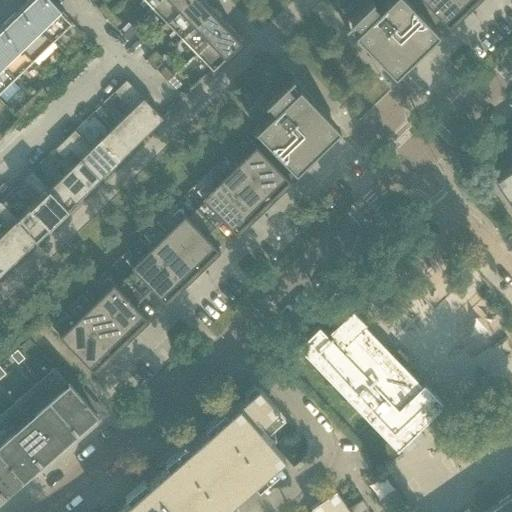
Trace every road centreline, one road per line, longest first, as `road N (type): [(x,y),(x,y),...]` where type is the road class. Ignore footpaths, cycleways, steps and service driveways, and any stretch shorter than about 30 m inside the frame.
road 1 (tertiary): [(40,511),(411,168)]
road 2 (residential): [(105,380),(376,118)]
road 3 (residential): [(376,118),(499,0)]
road 4 (residential): [(511,269),(411,168)]
road 5 (tertiary): [(411,168),(511,72)]
